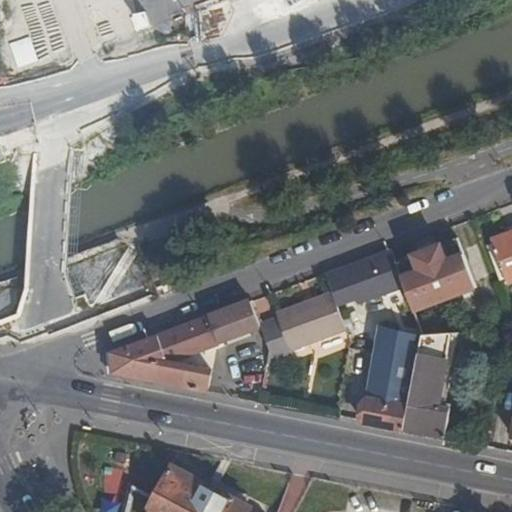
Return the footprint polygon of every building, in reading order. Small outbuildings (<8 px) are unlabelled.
[(132,0),(140,33),(224,0),(132,0)] [(511,284),(511,234),(490,243),(506,286),(511,284)] [(457,240),(395,263),(401,279),(413,313),(476,289),(457,240)] [(365,293),(401,279),(395,263),(390,251),(357,264),(354,265),(365,293)] [(345,331),(331,295),(275,315),(277,320),(258,328),(259,329),(268,355),(266,365),(291,357),(289,352),(345,331)] [(217,344),(259,329),(258,328),(250,304),(212,318),(208,319),(217,344)] [(201,351),(217,344),(208,319),(186,328),(112,355),(113,375),(142,381),(153,383),(157,363),(169,365),(170,364),(193,355),(193,364),(199,365),(201,351)] [(362,424),(403,432),(417,362),(422,339),(422,335),(379,329),(373,356),(376,357),(362,424)] [(429,437),(445,440),(450,411),(437,408),(451,337),(422,339),(417,362),(403,432),(429,437)] [(157,363),(153,383),(223,397),(230,350),(215,356),(218,345),(217,344),(201,351),(199,365),(193,364),(189,363),(188,368),(183,368),(169,365),(157,363)] [(148,511),(165,481),(142,469),(130,511),(148,511)] [(254,511),(211,489),(172,469),(165,481),(148,511),(254,511)]
